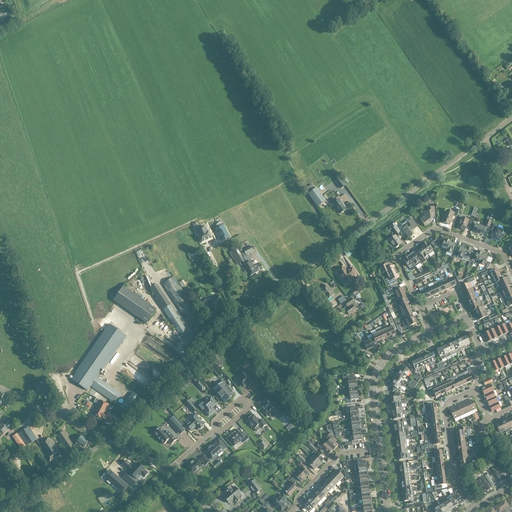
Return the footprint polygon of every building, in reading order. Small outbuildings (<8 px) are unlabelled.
[(504,78),(498,82),(506,93),(511,89),(511,88),(510,86),(507,81),(507,82),(504,78)] [(492,81),(499,91),(501,90),(494,80),(492,81)] [(341,189),(345,185),(339,178),(335,181),(341,189)] [(331,198),(341,194),(338,188),(329,192),(331,198)] [(325,201),(316,189),(308,195),(317,207),(325,201)] [(340,214),(346,210),(345,208),(346,207),(341,201),(340,201),(338,199),(332,203),(333,204),(332,205),(334,209),(336,208),(340,214)] [(432,220),(431,214),(435,214),(434,207),(430,207),(431,211),(424,212),(424,217),(420,220),(424,226),(432,220)] [(456,209),(454,213),(446,210),(442,222),(450,225),(453,216),(457,217),(459,210),(456,209)] [(403,225),(402,226),(404,228),(402,230),(409,238),(413,235),(411,232),(418,227),(412,219),(409,215),(405,219),(407,222),(403,225)] [(470,217),(469,220),(462,217),(458,228),(465,231),(466,226),(470,227),(473,219),(470,217)] [(472,229),(472,230),(473,231),(477,233),(477,232),(484,234),(486,228),(476,224),(475,226),(474,226),(473,226),(472,229)] [(491,238),(499,241),(503,230),(495,227),(496,226),(492,224),(489,230),(493,232),(491,238)] [(400,235),(398,233),(393,225),(390,227),(392,229),(391,230),(397,237),(400,235)] [(205,227),(196,231),(197,232),(199,236),(198,236),(201,243),(211,238),(208,231),(208,232),(205,227)] [(227,234),(224,228),(216,231),(220,238),(227,234)] [(389,241),(390,243),(389,245),(392,249),(394,248),(394,249),(401,244),(395,236),(389,241)] [(450,243),(451,241),(445,239),(442,248),(447,250),(450,243)] [(244,254),(253,249),(249,242),(240,246),(244,254)] [(433,252),(432,250),(427,243),(422,246),(423,248),(428,255),(433,252)] [(455,245),(450,243),(447,250),(446,252),(452,254),(451,257),(453,258),(456,252),(453,251),(455,245)] [(456,252),(453,258),(456,259),(457,259),(462,261),(462,259),(466,249),(461,247),(459,253),(456,252)] [(467,247),(466,249),(462,259),(470,262),(473,256),(470,255),(472,250),(467,247)] [(422,256),(419,258),(423,263),(426,261),(424,259),(428,255),(423,248),(418,251),(422,256)] [(137,258),(135,259),(132,249),(129,250),(133,260),(136,271),(141,269),(137,258)] [(238,249),(230,253),(237,265),(240,264),(245,261),(243,257),(239,251),(238,249)] [(474,262),(479,264),(482,256),(483,254),(477,252),(476,257),(473,256),(470,262),(473,263),(474,262)] [(413,254),(408,257),(413,264),(416,267),(416,266),(420,263),(421,265),(423,263),(419,258),(417,259),(413,254)] [(413,264),(408,257),(408,256),(403,260),(408,267),(413,264)] [(488,258),(482,256),(479,264),(485,266),(488,258)] [(257,272),(259,271),(260,271),(263,269),(260,264),(257,266),(256,265),(254,267),(250,260),(246,263),(253,275),(257,272)] [(246,263),(245,261),(240,264),(241,266),(242,265),(245,271),(244,271),(246,274),(247,274),(249,277),(253,275),(246,263)] [(386,272),(387,275),(396,271),(394,266),(390,267),(388,263),(379,268),(382,274),(386,272)] [(347,272),(344,267),(337,272),(345,283),(352,278),(351,278),(357,274),(352,268),(347,272)] [(233,274),(230,268),(225,271),(228,277),(233,274)] [(415,279),(422,277),(430,273),(429,270),(427,271),(428,273),(427,273),(426,272),(423,273),(424,274),(423,275),(422,273),(414,277),(415,279)] [(492,279),(501,275),(498,270),(490,274),(492,279)] [(397,283),(395,279),(399,277),(396,271),(387,275),(389,278),(385,280),(388,287),(390,286),(391,288),(397,286),(396,283),(397,283)] [(497,283),(503,280),(501,275),(492,279),(494,284),(497,283)] [(449,276),(446,278),(451,288),(456,285),(452,277),(450,278),(449,276)] [(193,331),(204,323),(203,323),(206,321),(201,314),(199,316),(174,277),(163,284),(193,331)] [(468,284),(460,287),(462,292),(472,288),(470,283),(475,280),(473,277),(467,280),(468,284)] [(442,282),(446,290),(451,288),(446,278),(443,279),(444,281),(442,282)] [(503,280),(497,283),(499,287),(509,283),(508,281),(507,282),(505,279),(503,280)] [(436,282),(440,293),(446,290),(442,282),(439,283),(438,281),(436,282)] [(435,295),(440,293),(436,282),(433,283),(434,286),(431,287),(435,295)] [(509,283),(499,287),(501,292),(510,288),(508,285),(509,284),(509,283)] [(155,294),(163,309),(163,310),(181,338),(189,334),(161,291),(157,285),(151,288),(155,295),(155,294)] [(428,285),(425,287),(430,297),(435,295),(431,287),(429,288),(428,285)] [(147,324),(157,310),(124,286),(114,300),(147,324)] [(334,295),(327,286),(320,291),(327,300),(334,295)] [(425,300),(430,297),(425,287),(419,289),(420,292),(421,292),(425,300)] [(472,288),(462,292),(464,297),(474,293),(477,292),(474,287),(472,288)] [(394,292),(396,297),(405,293),(403,288),(394,292)] [(501,298),(511,293),(511,291),(511,292),(510,288),(501,292),(499,293),(501,298)] [(396,297),(398,300),(396,301),(396,303),(407,298),(405,293),(396,297)] [(474,293),(464,297),(465,299),(466,298),(468,302),(476,298),(474,293)] [(511,293),(501,298),(503,303),(511,299),(511,293)] [(222,301),(216,295),(209,303),(215,309),(219,304),(221,306),(224,303),(222,301)] [(346,300),(343,296),(338,300),(341,304),(346,300)] [(478,297),(476,298),(468,302),(466,302),(469,307),(480,302),(478,297)] [(204,307),(209,302),(204,298),(199,303),(204,307)] [(344,309),(349,315),(358,308),(354,302),(351,298),(345,303),(347,306),(344,309)] [(400,304),(401,306),(407,304),(410,303),(407,298),(396,303),(397,305),(400,304)] [(511,299),(503,303),(505,308),(511,305),(511,299)] [(479,303),(469,307),(469,309),(471,308),(472,311),(475,310),(483,306),(481,301),(480,302),(479,303)] [(401,306),(398,307),(401,313),(411,308),(410,306),(409,307),(407,304),(401,306)] [(483,306),(475,310),(476,314),(475,314),(476,316),(486,311),(483,306)] [(401,313),(403,317),(411,313),(410,310),(411,310),(411,308),(401,313)] [(486,311),(476,316),(476,317),(478,317),(479,320),(488,316),(486,311)] [(403,317),(405,322),(415,318),(415,317),(414,317),(414,316),(413,317),(411,313),(403,317)] [(415,318),(405,322),(408,327),(417,323),(416,319),(415,319),(415,318)] [(91,386),(97,377),(126,336),(111,324),(71,379),(87,391),(91,386)] [(506,326),(505,324),(499,326),(503,335),(509,333),(506,326)] [(391,326),(386,328),(390,337),(396,334),(391,326)] [(503,335),(499,326),(494,329),(498,338),(503,335)] [(375,330),(377,333),(381,342),(383,342),(382,340),(385,339),(382,330),(380,328),(375,330)] [(385,339),(390,337),(386,328),(382,330),(385,339)] [(498,338),(494,329),(488,331),(492,340),(498,338)] [(492,340),(488,331),(483,334),(487,343),(492,340)] [(376,343),(376,345),(381,342),(377,333),(372,335),(373,337),(376,343)] [(461,339),(465,346),(470,344),(466,336),(461,339)] [(378,347),(376,345),(376,343),(373,337),(368,340),(372,348),(373,349),(378,347)] [(465,346),(461,339),(461,337),(456,340),(460,350),(465,348),(465,346)] [(367,350),(372,348),(368,340),(363,342),(367,350)] [(451,342),(456,353),(461,351),(460,350),(456,340),(451,342)] [(242,347),(237,342),(230,349),(234,354),(242,347)] [(451,342),(446,344),(451,355),(456,353),(451,342)] [(445,346),(441,348),(446,358),(451,356),(451,355),(446,344),(444,345),(445,346)] [(442,360),(446,358),(441,348),(436,350),(440,357),(442,360)] [(431,352),(426,355),(430,364),(431,367),(434,366),(434,365),(435,364),(434,362),(435,361),(431,352)] [(426,355),(421,357),(425,366),(430,364),(426,355)] [(510,365),(506,356),(500,358),(504,367),(510,365)] [(416,359),(417,361),(420,368),(425,366),(421,357),(416,359)] [(504,367),(500,358),(495,361),(499,370),(504,367)] [(113,360),(105,366),(115,379),(123,373),(113,360)] [(421,371),(420,368),(417,361),(412,363),(415,370),(417,369),(419,373),(421,371)] [(499,370),(495,361),(489,364),(493,372),(499,370)] [(147,364),(145,367),(154,373),(156,369),(147,364)] [(398,371),(406,376),(409,371),(401,366),(398,371)] [(462,374),(467,383),(472,381),(471,378),(473,376),(469,368),(467,369),(469,374),(466,375),(465,372),(462,374)] [(241,378),(238,380),(244,387),(247,385),(248,387),(255,382),(254,382),(256,380),(253,376),(251,378),(245,371),(242,373),(241,373),(241,374),(239,376),(241,378)] [(396,374),(395,375),(403,381),(406,376),(398,371),(396,374)] [(462,374),(460,375),(457,376),(458,379),(462,386),(467,383),(462,374)] [(348,384),(358,383),(357,380),(356,380),(356,378),(352,378),(352,375),(343,376),(343,381),(346,381),(347,384),(348,384)] [(394,381),(402,386),(404,387),(406,385),(402,383),(403,381),(395,375),(394,377),(395,378),(394,381)] [(462,386),(458,379),(457,376),(452,379),(453,381),(456,388),(462,386)] [(91,386),(115,403),(121,394),(97,377),(91,386)] [(402,386),(394,381),(393,380),(389,385),(392,387),(392,386),(393,387),(392,392),(394,393),(401,393),(401,391),(400,390),(402,386)] [(443,386),(446,393),(451,391),(448,383),(447,381),(442,384),(443,386)] [(453,381),(448,383),(451,391),(456,388),(453,381)] [(215,391),(225,403),(231,397),(230,395),(233,392),(228,386),(227,387),(224,384),(215,391)] [(438,388),(441,395),(446,393),(443,386),(442,384),(437,386),(438,388)] [(481,389),(484,395),(493,391),(494,391),(491,385),(481,389)] [(435,398),(441,395),(438,388),(437,386),(429,390),(431,395),(434,394),(435,398)] [(484,395),(486,400),(495,396),(493,391),(484,395)] [(120,407),(127,414),(141,400),(134,393),(120,407)] [(407,402),(408,401),(408,400),(401,401),(400,397),(401,397),(401,393),(394,393),(394,398),(391,398),(391,404),(407,402)] [(359,394),(348,395),(349,400),(346,400),(346,404),(355,403),(355,400),(358,399),(358,397),(359,397),(359,394)] [(273,413),(275,416),(280,411),(274,403),(277,401),(272,395),(269,398),(267,396),(262,401),(265,404),(261,407),(269,416),(273,413)] [(486,400),(489,406),(498,402),(495,396),(486,400)] [(203,404),(203,403),(202,404),(204,406),(201,409),(202,410),(203,410),(208,417),(214,412),(211,409),(216,404),(210,397),(203,404)] [(110,413),(107,412),(110,406),(99,400),(92,414),(103,419),(110,423),(113,418),(109,415),(110,413)] [(466,403),(470,412),(476,409),(472,400),(466,403)] [(194,413),(197,410),(189,401),(185,403),(194,413)] [(428,408),(428,412),(436,411),(436,405),(432,405),(431,402),(425,403),(426,409),(428,408)] [(498,402),(489,406),(491,412),(500,408),(498,402)] [(466,403),(461,405),(465,414),(470,412),(466,403)] [(357,408),(354,408),(354,405),(347,406),(348,414),(359,413),(359,410),(358,410),(357,408)] [(465,414),(461,405),(455,408),(460,417),(465,414)] [(460,417),(455,408),(450,410),(454,419),(460,417)] [(196,415),(185,424),(191,431),(196,427),(198,430),(200,429),(201,430),(203,427),(203,426),(204,425),(196,415)] [(257,432),(261,428),(261,429),(266,425),(262,420),(259,422),(253,415),(252,417),(251,416),(248,419),(249,419),(247,421),(250,424),(249,424),(251,427),(252,427),(257,432)] [(511,431),(510,430),(506,420),(501,423),(504,431),(505,433),(511,431)] [(8,424),(5,421),(0,426),(0,432),(3,435),(7,431),(4,429),(8,424)] [(180,427),(176,422),(172,426),(176,431),(180,427)] [(504,431),(501,423),(499,424),(499,423),(495,424),(498,431),(495,432),(498,438),(501,437),(500,435),(503,434),(502,432),(504,431)] [(466,427),(461,428),(460,428),(460,431),(456,432),(457,437),(465,436),(468,436),(467,430),(470,430),(470,427),(466,427)] [(28,428),(19,434),(27,446),(36,440),(28,428)] [(160,428),(154,433),(158,438),(157,438),(160,441),(160,440),(164,444),(168,441),(171,445),(176,440),(168,431),(166,434),(160,428)] [(183,430),(176,435),(181,441),(188,436),(183,430)] [(245,432),(241,435),(237,430),(226,439),(233,447),(244,438),(246,441),(249,438),(245,432)] [(69,452),(75,448),(74,447),(64,432),(58,436),(69,452)] [(26,446),(18,433),(12,437),(21,450),(26,446)] [(329,441),(326,444),(332,450),(332,451),(333,451),(337,446),(334,443),(337,441),(330,434),(326,439),(329,441)] [(353,436),(353,439),(352,440),(352,442),(345,443),(345,445),(358,444),(358,441),(362,440),(361,438),(363,438),(362,434),(353,436)] [(77,443),(74,447),(75,448),(80,452),(83,447),(84,448),(89,442),(82,436),(77,442),(77,443)] [(61,455),(50,438),(40,444),(51,462),(61,455)] [(430,446),(431,446),(431,449),(437,448),(437,445),(441,445),(440,439),(432,440),(429,440),(430,446)] [(209,449),(205,452),(211,459),(215,455),(216,456),(228,446),(223,441),(217,446),(216,444),(212,447),(211,447),(209,449)] [(264,442),(260,446),(264,451),(268,447),(264,442)] [(308,446),(314,452),(310,456),(312,458),(319,465),(322,463),(321,462),(323,460),(315,453),(318,450),(310,443),(308,446)] [(328,455),(332,451),(332,450),(326,444),(323,447),(320,444),(316,448),(322,455),(325,452),(328,455)] [(437,448),(431,449),(432,458),(434,457),(442,456),(441,451),(437,451),(437,448)] [(300,461),(304,465),(307,462),(300,455),(297,458),(300,461)] [(204,457),(201,460),(206,465),(209,462),(204,457)] [(319,465),(312,458),(307,463),(314,470),(316,468),(317,468),(319,465)] [(193,473),(202,465),(197,459),(193,462),(190,464),(191,464),(188,467),(193,473)] [(358,468),(367,467),(367,463),(366,463),(365,461),(362,462),(361,459),(353,460),(354,463),(355,463),(355,468),(358,468)] [(471,459),(468,459),(460,460),(460,466),(464,465),(465,468),(473,467),(472,464),(471,464),(471,459)] [(138,480),(137,479),(141,474),(144,477),(148,474),(144,471),(145,470),(137,463),(133,467),(126,461),(122,465),(129,471),(123,477),(133,486),(138,480)] [(304,465),(300,461),(298,465),(301,468),(298,471),(299,472),(295,477),(301,482),(304,479),(304,478),(308,474),(304,470),(307,468),(304,465)] [(491,471),(499,483),(502,481),(500,477),(504,474),(499,466),(491,471)] [(339,473),(336,470),(332,474),(339,481),(343,477),(346,479),(346,475),(343,469),(339,473)] [(103,476),(123,493),(128,487),(109,470),(103,476)] [(339,481),(332,474),(328,478),(336,485),(339,481)] [(488,474),(485,476),(492,487),(495,485),(488,474)] [(297,488),(293,485),(296,482),(290,476),(287,479),(291,483),(283,491),(289,496),(297,488)] [(336,485),(328,478),(325,482),(332,489),(336,485)] [(480,478),(475,481),(483,493),(488,490),(480,478)] [(436,486),(436,489),(442,488),(442,485),(446,485),(445,479),(437,480),(434,480),(435,486),(436,486)] [(261,489),(254,481),(249,485),(255,493),(259,491),(261,494),(258,496),(260,498),(265,494),(261,489)] [(332,489),(325,482),(323,483),(324,484),(322,487),(328,493),(332,489)] [(319,488),(317,490),(325,497),(328,493),(322,487),(320,489),(319,488)] [(232,491),(230,488),(225,492),(227,494),(224,496),(231,504),(234,501),(236,504),(241,499),(238,496),(241,494),(236,488),(232,491)] [(317,490),(314,494),(321,500),(325,497),(317,490)] [(452,497),(457,506),(462,503),(459,497),(461,495),(458,490),(450,495),(452,497)] [(310,498),(317,504),(321,500),(314,494),(310,498)] [(279,511),(280,511),(285,507),(282,504),(286,499),(282,495),(277,499),(272,504),(279,511)] [(413,502),(414,502),(416,502),(416,501),(416,500),(416,495),(413,495),(403,497),(404,502),(408,502),(408,505),(413,504),(413,502)] [(507,500),(505,501),(494,507),(495,508),(493,509),(492,508),(485,511),(511,511),(511,495),(506,499),(507,500)] [(447,500),(453,509),(457,506),(452,497),(447,500)] [(317,504),(310,498),(306,501),(313,508),(317,504)] [(443,503),(448,511),(453,509),(447,500),(443,503)] [(313,511),(315,510),(313,508),(306,501),(302,506),(307,509),(304,511),(313,511)] [(264,509),(260,511),(271,511),(274,510),(266,503),(262,507),(264,509)] [(438,506),(441,511),(447,511),(448,511),(443,503),(438,506)]
